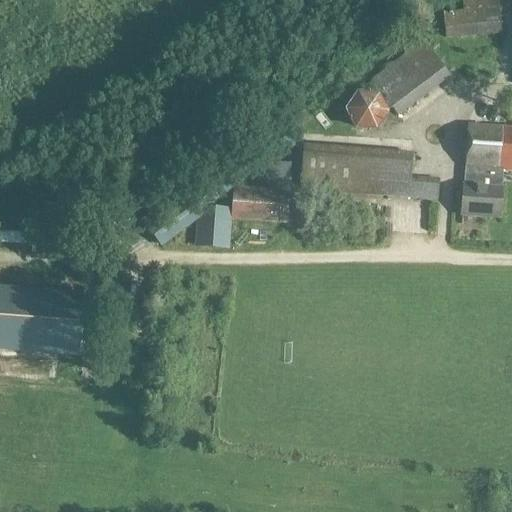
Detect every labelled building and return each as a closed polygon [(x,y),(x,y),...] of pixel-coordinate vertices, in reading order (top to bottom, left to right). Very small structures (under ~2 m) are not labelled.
[(498,0),(462,0),(464,11),(443,12),(446,40),(501,35),(498,0)] [(390,114),(392,111),(398,117),(451,77),(422,42),(373,80),(380,95),(358,92),(345,111),(355,132),(377,133),(390,114)] [(230,251),(233,222),(287,226),(290,191),(237,188),(270,163),(281,155),(296,149),(295,133),(311,122),(297,104),(127,233),(136,244),(151,233),(161,249),(196,222),(195,248),(230,251)] [(511,128),(502,128),(469,126),(466,167),(499,169),(504,170),(511,170),(511,128)] [(303,145),(300,192),(438,202),(440,186),(411,184),(413,154),(303,145)] [(499,169),(466,167),(465,183),(503,186),(504,170),(499,169)] [(465,185),(462,216),(499,218),(501,188),(465,185)] [(81,296),(0,290),(0,347),(77,354),(81,296)]
